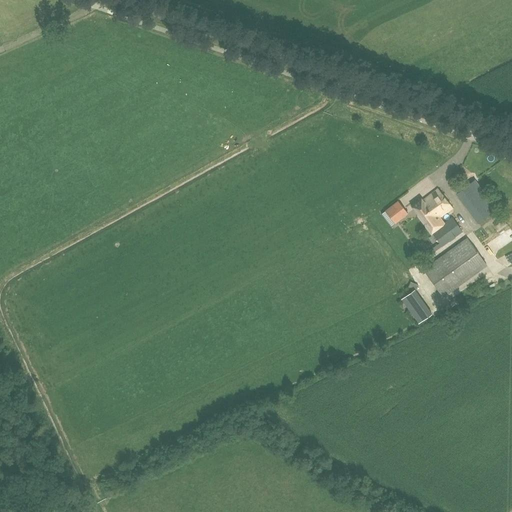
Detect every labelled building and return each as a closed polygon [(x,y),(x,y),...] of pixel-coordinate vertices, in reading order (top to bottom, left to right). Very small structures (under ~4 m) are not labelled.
[(490,202),(475,181),(457,194),(472,215),(490,202)] [(438,219),(452,209),(438,190),(423,201),(421,199),(411,206),(441,247),(462,232),(452,218),(442,225),(438,219)] [(398,202),(386,212),(395,224),(408,214),(398,202)] [(487,266),(467,239),(424,270),(444,298),(487,266)] [(415,290),(401,300),(418,324),(433,314),(415,290)]
